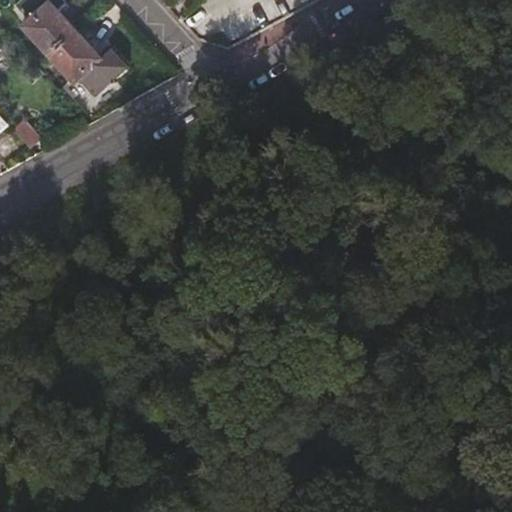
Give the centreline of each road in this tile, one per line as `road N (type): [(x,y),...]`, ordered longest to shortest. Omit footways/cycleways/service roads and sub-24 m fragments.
road 1 (track): [(511,282),(282,511)]
road 2 (residential): [(0,193),(206,80)]
road 3 (residential): [(206,80),(354,0)]
